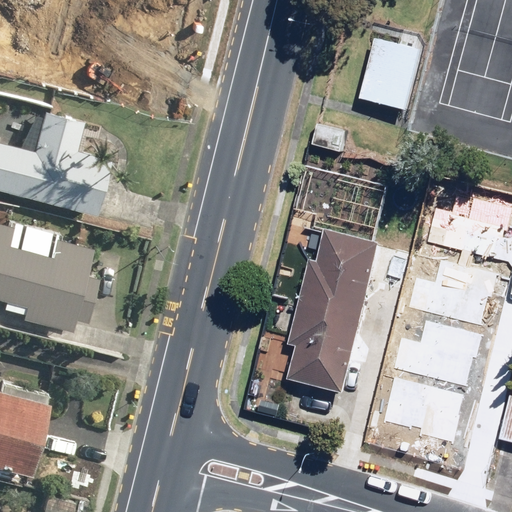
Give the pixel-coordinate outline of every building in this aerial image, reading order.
[(65,42),(43,75),(78,88),(89,71),(81,66),(87,57),(116,77),(146,32),(98,0),(17,0),(13,7),(65,42)] [(409,110),(424,46),(375,34),(360,98),(409,110)] [(0,139),(0,188),(94,212),(109,155),(75,147),(82,119),(43,109),(33,148),(0,139)] [(0,297),(22,303),(19,314),(71,328),(74,318),(83,320),(95,275),(82,272),(91,238),(0,214),(0,297)] [(348,395),(383,245),(326,232),(319,264),(311,262),(292,343),(300,345),(292,382),(348,395)] [(490,424),(511,328),(511,291),(431,273),(413,352),(448,360),(436,411),(490,424)] [(0,386),(0,464),(31,472),(48,397),(0,386)] [(511,390),(500,441),(511,443),(511,390)]
